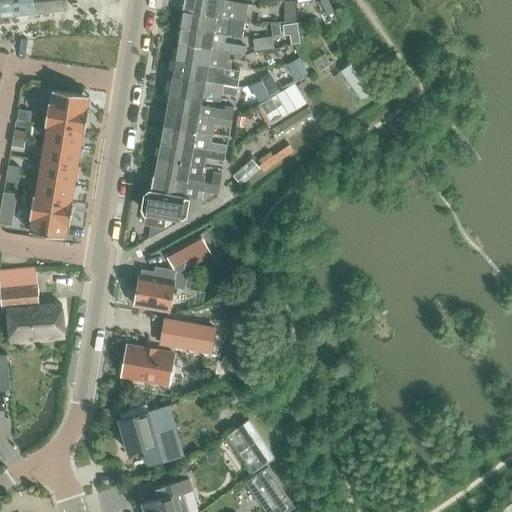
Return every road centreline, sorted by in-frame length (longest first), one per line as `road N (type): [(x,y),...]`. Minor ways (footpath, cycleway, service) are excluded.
road 1 (unclassified): [(65,457),(101,256)]
road 2 (unclassified): [(101,256),(127,86)]
road 3 (residential): [(127,86),(29,69),(12,74),(0,108)]
